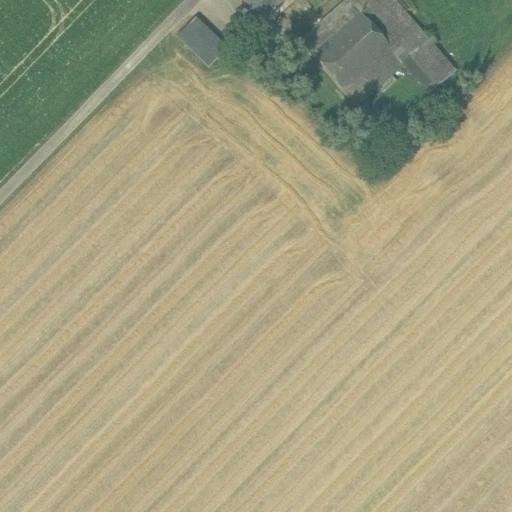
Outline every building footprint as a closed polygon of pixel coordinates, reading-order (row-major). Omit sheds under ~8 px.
[(241,0),(259,21),(282,0),(241,0)] [(392,0),(347,0),(325,19),(337,33),(359,14),(402,64),(428,41),(392,0)] [(337,33),(311,56),(354,106),(402,64),(359,14),(337,33)] [(227,50),(194,18),(176,37),(208,68),(227,50)] [(325,19),(299,42),(311,56),(337,33),(325,19)] [(429,41),(428,41),(402,64),(428,95),(455,71),(429,41)]
